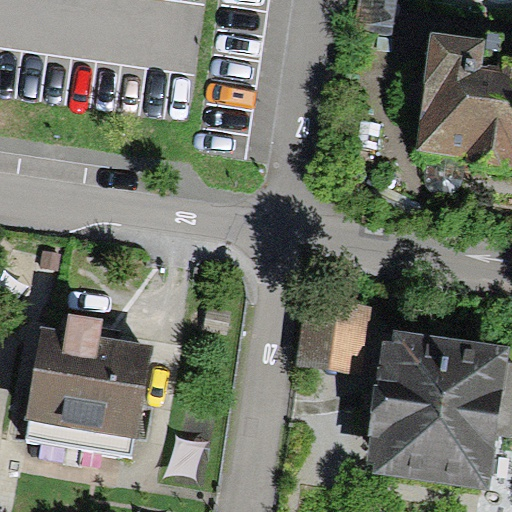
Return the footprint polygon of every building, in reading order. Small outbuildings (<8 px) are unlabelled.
[(511,70),(430,60),(416,176),(511,187),(511,70)] [(96,333),(105,296),(71,287),(62,325),(96,333)] [(302,309),(292,382),(359,391),(368,318),(302,309)] [(152,356),(37,340),(22,452),(137,467),(152,356)] [(494,511),(511,387),(511,379),(375,360),(356,497),(462,511),(494,511)]
